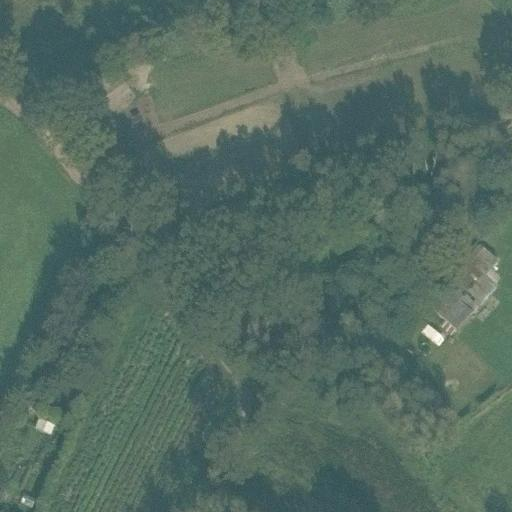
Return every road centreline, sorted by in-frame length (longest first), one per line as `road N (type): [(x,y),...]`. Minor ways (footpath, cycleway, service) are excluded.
road 1 (track): [(511,107),(155,244)]
road 2 (residential): [(155,244),(244,391),(192,511)]
road 3 (residential): [(155,244),(0,91)]
